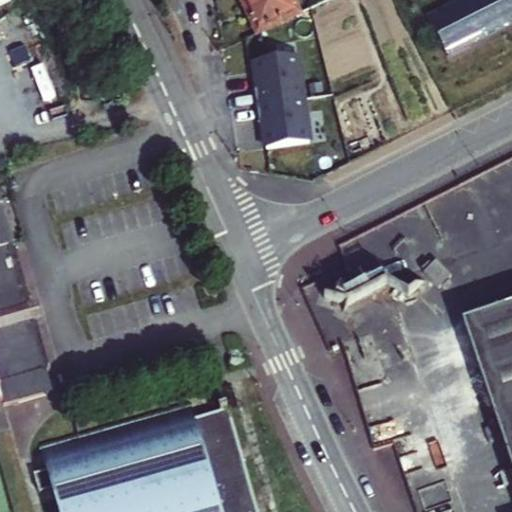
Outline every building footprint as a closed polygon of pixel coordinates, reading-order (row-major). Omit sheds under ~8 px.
[(289,0),(243,0),(247,7),(258,30),(295,12),(289,0)] [(511,21),(511,0),(466,0),(430,18),(448,55),(469,45),(467,40),(475,36),(476,39),(506,25),(511,21)] [(266,150),(309,144),(297,58),(254,63),(256,78),(258,90),(254,91),(258,125),(263,124),(264,133),(266,150)] [(0,219),(2,221),(5,232),(15,236),(4,199),(0,199),(0,219)] [(0,395),(1,395),(2,400),(19,396),(14,377),(18,370),(46,362),(51,361),(39,317),(34,316),(31,307),(29,299),(31,292),(15,236),(5,232),(2,221),(0,219),(0,395)] [(343,273),(307,288),(323,326),(404,291),(393,265),(389,267),(393,277),(376,284),(369,267),(345,277),(343,273)] [(511,310),(461,327),(511,478),(511,310)] [(18,370),(14,377),(19,396),(53,386),(46,362),(18,370)] [(19,489),(33,485),(40,511),(240,511),(230,476),(210,405),(209,405),(207,400),(200,403),(201,407),(173,415),(169,399),(20,443),(27,466),(13,470),(19,489)]
